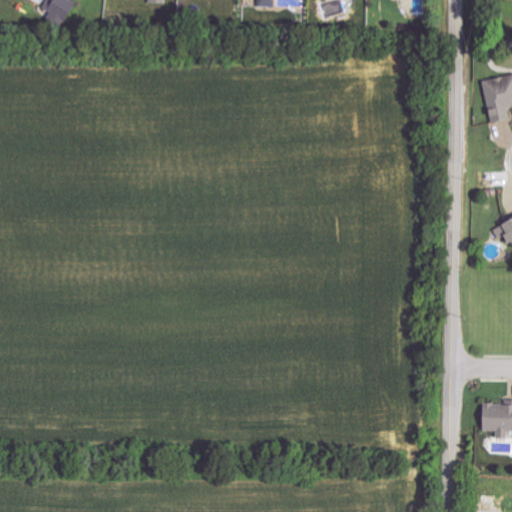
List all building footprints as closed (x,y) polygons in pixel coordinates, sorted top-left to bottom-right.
[(82,7),(73,0),(52,0),(48,6),(69,23),(82,7)] [(511,74),(483,81),(489,109),(487,109),(490,123),(510,119),(508,111),(511,110),(511,74)] [(511,217),(493,226),(499,240),(507,237),(511,248),(511,217)] [(508,431),(511,431),(511,400),(505,401),(505,404),(481,404),(481,431),(497,432),(497,439),(508,439),(508,431)] [(477,511),(500,511),(500,496),(477,496),(477,511)]
